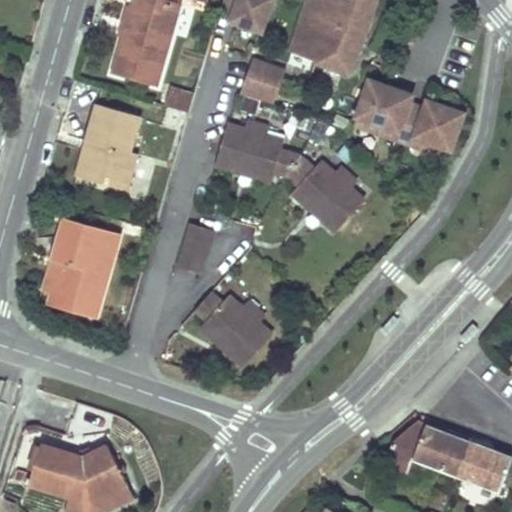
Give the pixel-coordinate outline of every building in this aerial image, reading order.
[(169,0),(134,0),(132,7),(138,9),(130,37),(124,35),(114,71),(158,84),(181,3),(169,0)] [(223,0),(219,14),(235,19),(237,15),(250,19),(247,28),(263,33),(274,0),(223,0)] [(367,33),(378,0),(309,0),(291,53),(320,64),(348,75),(367,33)] [(130,37),(138,9),(132,7),(128,6),(119,34),(124,35),(130,37)] [(234,22),(247,28),(250,19),(237,15),(235,19),(234,22)] [(278,106),(288,71),(255,61),(245,96),(278,106)] [(453,150),(462,123),(426,110),(411,105),(388,97),(391,89),(372,82),(357,126),(383,135),(398,140),(414,146),(434,152),(436,145),(453,150)] [(196,94),(172,87),(166,106),(191,112),(196,94)] [(414,97),(391,89),(388,97),(411,105),(414,97)] [(466,115),(429,102),(426,110),(462,123),(466,115)] [(130,191),(135,172),(140,153),(132,151),(142,116),(99,105),(88,142),(97,144),(87,179),(130,191)] [(316,120),(305,116),(300,128),(311,132),(316,120)] [(332,131),(326,123),(317,131),(323,138),(332,131)] [(276,175),(284,177),(291,178),(300,187),(294,194),(310,208),(312,206),(312,205),(325,217),(322,220),(338,234),(366,203),(353,192),(358,185),(342,171),(336,176),(323,163),(314,171),(300,159),(282,154),(285,144),(268,139),(270,132),(248,126),(247,133),(228,128),(217,168),(238,174),(239,170),(255,174),(254,178),(273,184),(276,175)] [(97,144),(88,142),(78,177),(87,179),(97,144)] [(239,170),(238,174),(254,178),(255,174),(239,170)] [(310,208),(322,220),(325,217),(312,206),(310,208)] [(97,270),(102,252),(107,233),(66,221),(55,261),(64,263),(55,294),(52,304),(76,311),(77,304),(100,311),(111,274),(97,270)] [(202,272),(214,233),(210,232),(206,230),(199,228),(193,226),(181,266),(202,272)] [(111,274),(121,237),(107,233),(102,252),(97,270),(111,274)] [(268,269),(252,256),(241,269),(249,275),(252,271),(260,278),(268,269)] [(64,263),(55,261),(46,292),(55,294),(64,263)] [(199,313),(204,318),(209,323),(202,331),(218,344),(220,341),(232,351),(229,354),(247,369),(273,338),(260,327),(266,320),(250,305),(244,311),(230,300),(224,306),(213,297),(199,313)] [(77,304),(76,311),(98,318),(100,311),(77,304)] [(395,316),(381,330),(387,335),(400,322),(395,316)] [(218,344),(229,354),(232,351),(220,341),(218,344)] [(425,428),(424,429),(424,431),(412,427),(393,443),(384,465),(408,474),(413,461),(456,476),(467,447),(445,439),(446,435),(425,428)] [(71,499),(66,511),(109,511),(137,498),(109,445),(85,457),(44,444),(31,486),(71,499)] [(467,447),(456,476),(501,492),(511,462),(511,459),(492,453),(491,455),(467,447)] [(437,493),(431,509),(439,511),(442,511),(448,497),(437,493)]
